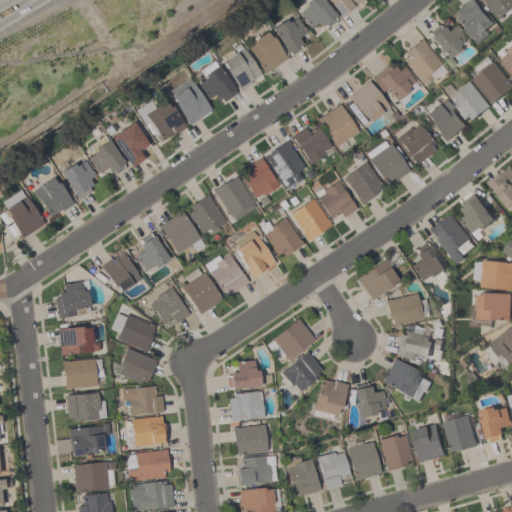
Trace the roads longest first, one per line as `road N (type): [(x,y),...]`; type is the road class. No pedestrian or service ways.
road 1 (residential): [(24,285),(406,0)]
road 2 (residential): [(181,364),(309,284),(511,130)]
road 3 (residential): [(48,511),(24,285)]
road 4 (residential): [(366,511),(511,470)]
road 5 (residential): [(204,511),(181,364)]
